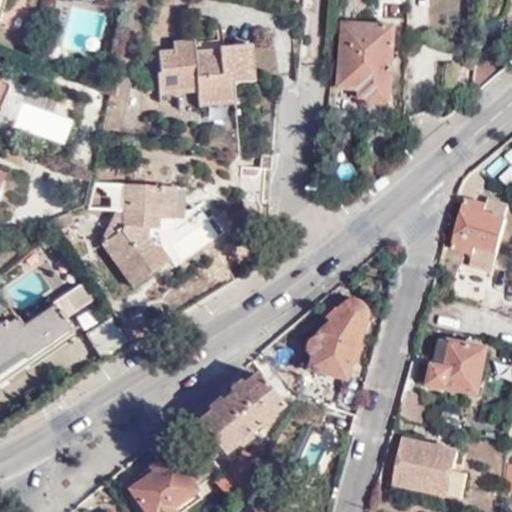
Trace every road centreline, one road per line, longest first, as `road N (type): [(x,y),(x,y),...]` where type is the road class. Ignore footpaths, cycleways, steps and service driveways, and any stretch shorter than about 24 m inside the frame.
road 1 (secondary): [(30,471),(134,403),(405,186)]
road 2 (residential): [(349,511),(423,244),(424,225),(405,186)]
road 3 (unknown): [(303,268),(309,83)]
road 4 (secondary): [(405,186),(511,99)]
